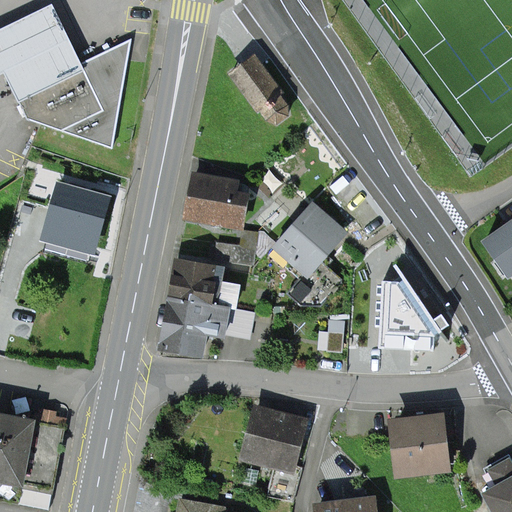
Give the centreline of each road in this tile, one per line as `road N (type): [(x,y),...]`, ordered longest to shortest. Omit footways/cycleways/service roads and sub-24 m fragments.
road 1 (residential): [(251,0),(212,23),(186,52),(121,364)]
road 2 (residential): [(511,367),(468,384),(368,390),(121,364)]
road 3 (tertiary): [(432,239),(331,96),(278,0)]
road 4 (residential): [(121,364),(93,511)]
road 5 (tertiary): [(511,365),(432,239)]
